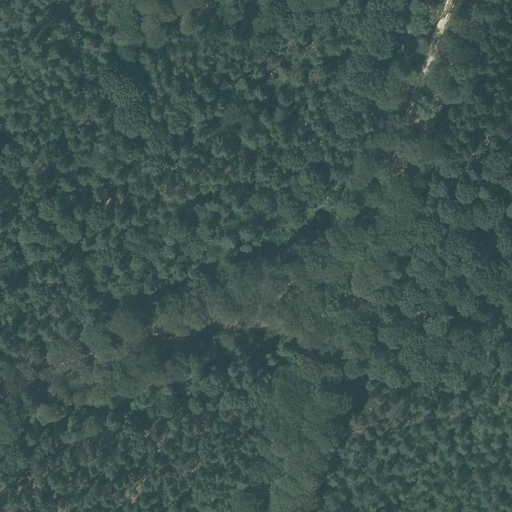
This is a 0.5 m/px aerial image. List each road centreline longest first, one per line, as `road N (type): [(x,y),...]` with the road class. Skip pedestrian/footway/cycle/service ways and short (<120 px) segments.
road 1 (track): [(356,256),(0,388)]
road 2 (track): [(448,0),(356,256)]
road 3 (track): [(356,256),(263,511)]
road 4 (track): [(311,380),(511,354)]
